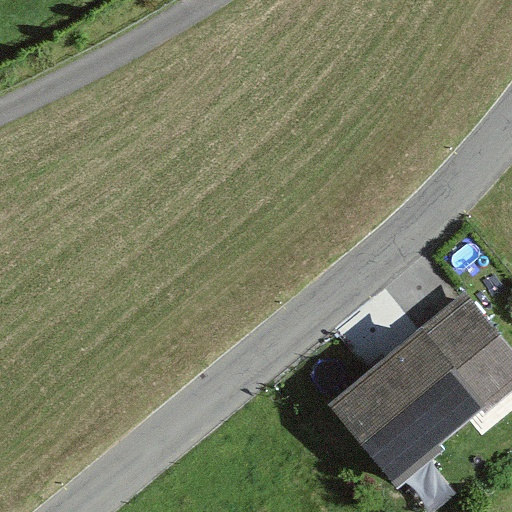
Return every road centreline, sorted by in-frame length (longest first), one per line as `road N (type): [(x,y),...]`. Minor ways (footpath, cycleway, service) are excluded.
road 1 (tertiary): [(511,127),(453,198),(348,292),(77,511)]
road 2 (residential): [(0,113),(210,0)]
